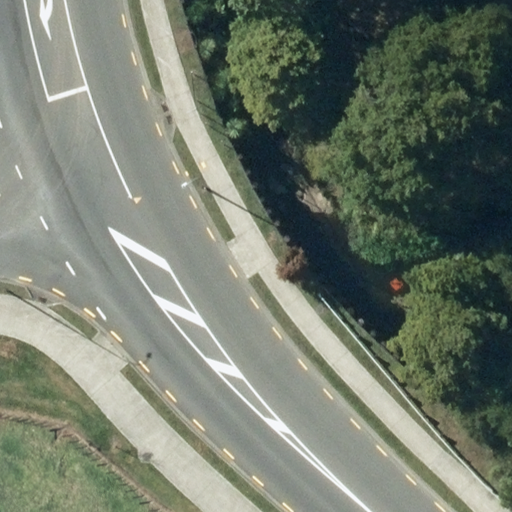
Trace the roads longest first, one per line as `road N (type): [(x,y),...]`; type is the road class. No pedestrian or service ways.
road 1 (tertiary): [(89,155),(197,333),(316,472),(363,511)]
road 2 (tertiary): [(48,0),(89,155)]
